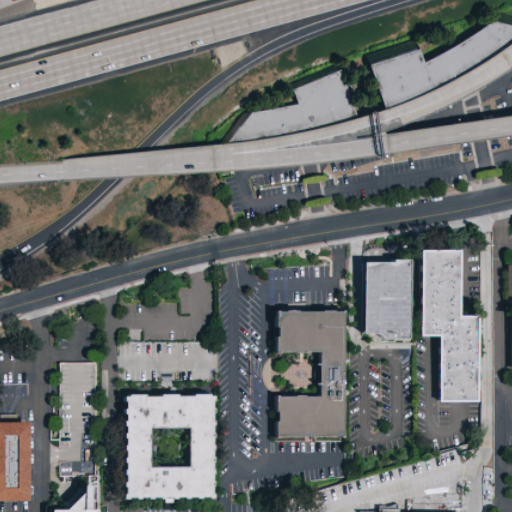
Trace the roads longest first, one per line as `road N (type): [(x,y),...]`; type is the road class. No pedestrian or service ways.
road 1 (tertiary): [(511,196),(231,246),(0,311)]
road 2 (motorway): [(0,260),(57,224),(224,73),(303,30),(393,0)]
road 3 (motorway): [(116,167),(301,152),(511,121)]
road 4 (motorway): [(116,167),(365,117),(480,61)]
road 5 (motorway): [(0,85),(321,0)]
road 6 (motorway): [(144,0),(0,39)]
